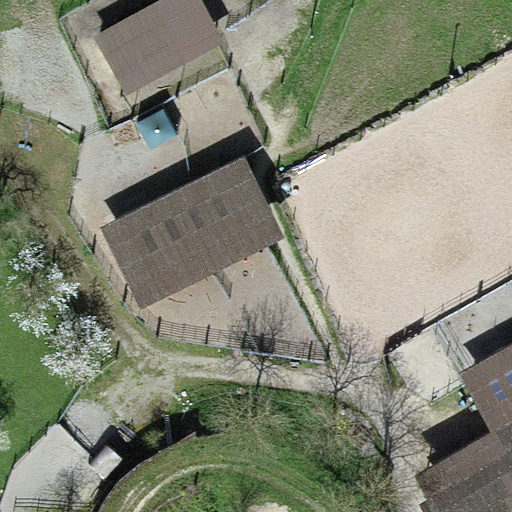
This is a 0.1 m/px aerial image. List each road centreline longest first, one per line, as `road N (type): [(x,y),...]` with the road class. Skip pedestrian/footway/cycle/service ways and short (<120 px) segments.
road 1 (track): [(409,511),(401,448),(345,382),(187,364),(153,356),(131,339),(0,145)]
road 2 (track): [(358,511),(257,459),(161,463),(126,511)]
